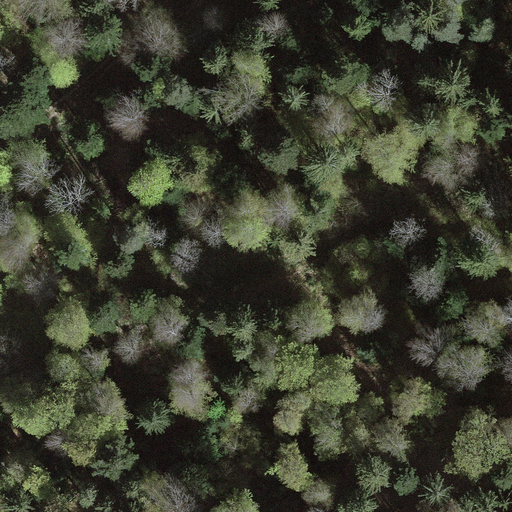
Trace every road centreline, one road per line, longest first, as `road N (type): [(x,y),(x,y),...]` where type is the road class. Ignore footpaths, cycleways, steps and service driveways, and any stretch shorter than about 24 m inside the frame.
road 1 (track): [(0,383),(511,155)]
road 2 (track): [(173,0),(80,88),(0,142)]
